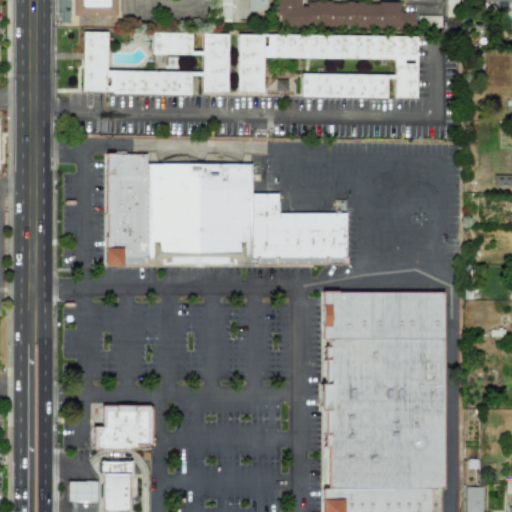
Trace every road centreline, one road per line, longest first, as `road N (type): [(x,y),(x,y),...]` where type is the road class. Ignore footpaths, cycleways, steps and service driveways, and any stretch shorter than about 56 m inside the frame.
road 1 (secondary): [(32,317),(32,0)]
road 2 (secondary): [(44,511),(45,337),(32,317)]
road 3 (secondary): [(19,344),(18,511)]
